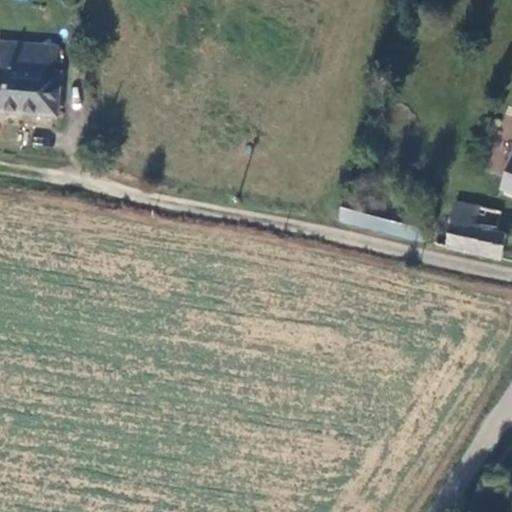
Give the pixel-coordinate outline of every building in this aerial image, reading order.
[(0,112),(57,117),(61,62),(62,48),(0,43),(0,44),(0,112)] [(511,166),(502,196),(511,199),(511,166)] [(344,200),(338,222),(363,227),(412,237),(425,240),(429,220),(344,200)] [(440,242),(504,259),(509,231),(499,229),(502,213),(461,205),(455,231),(444,228),(440,242)] [(499,229),(509,231),(511,217),(511,214),(502,213),(499,229)]
